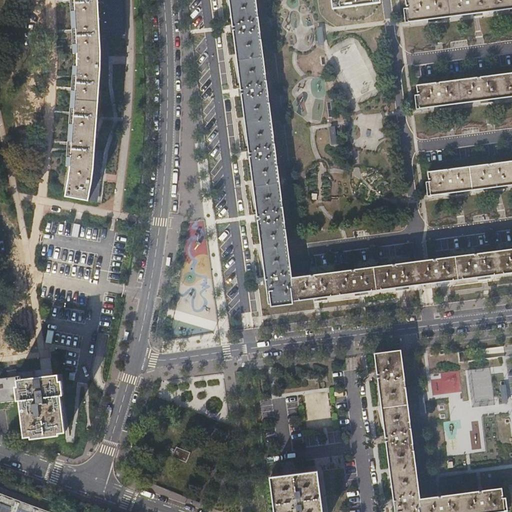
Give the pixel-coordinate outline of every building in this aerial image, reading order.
[(99,84),(108,86),(111,35),(125,35),(123,0),(75,0),(75,10),(77,46),(78,71),(73,131),(71,156),(69,179),(66,195),(87,199),(88,195),(98,196),(105,152),(95,151),(99,84)] [(293,278),(256,0),(230,0),(269,304),(271,304),(272,306),(293,304),(293,301),(424,284),(428,283),(511,272),(511,248),(425,260),(421,261),(293,278)] [(511,0),(405,0),(406,8),(403,8),(405,21),(408,20),(408,21),(511,7),(511,0)] [(511,72),(416,85),(418,95),(415,95),(417,107),(419,107),(419,108),(511,95),(511,72)] [(511,160),(427,172),(429,181),(426,181),(428,194),(430,193),(430,194),(511,183),(511,160)] [(421,498),(401,350),(374,354),(395,511),(489,511),(504,510),(504,509),(507,509),(506,497),(503,497),(502,487),(421,498)] [(16,380),(19,400),(24,436),(64,431),(57,374),(16,380)] [(0,402),(19,400),(16,380),(16,375),(0,377),(0,402)] [(190,451),(177,446),(173,456),(187,461),(190,451)] [(294,475),(271,478),(275,511),(322,511),(318,472),(294,475)]
